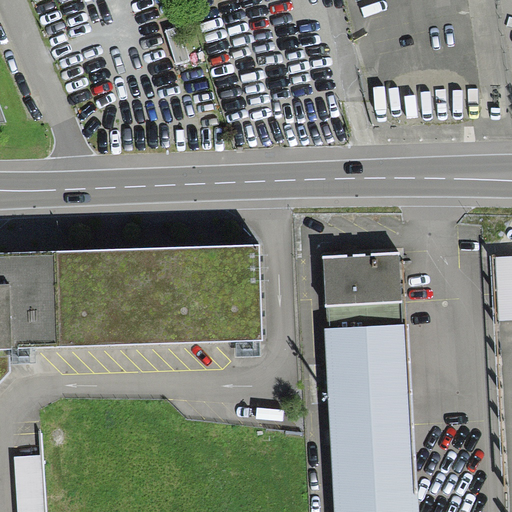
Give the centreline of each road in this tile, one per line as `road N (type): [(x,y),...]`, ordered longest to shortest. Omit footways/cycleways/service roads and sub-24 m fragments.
road 1 (primary): [(511,176),(73,187)]
road 2 (residential): [(69,135),(17,0)]
